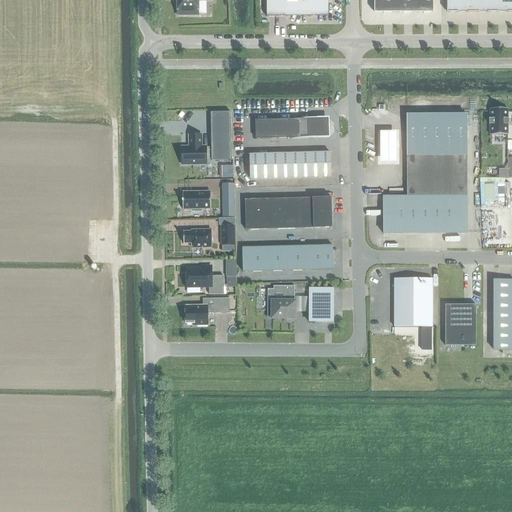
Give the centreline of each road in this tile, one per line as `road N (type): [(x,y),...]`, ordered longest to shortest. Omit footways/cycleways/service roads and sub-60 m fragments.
road 1 (tertiary): [(148,350),(143,59),(150,42)]
road 2 (unclassified): [(164,349),(359,351),(358,258)]
road 3 (unclassified): [(358,258),(353,41)]
road 4 (unclassified): [(150,42),(353,41)]
road 5 (tertiary): [(151,511),(148,350)]
road 6 (unclassified): [(353,41),(511,41)]
road 7 (unclassified): [(358,258),(511,258)]
